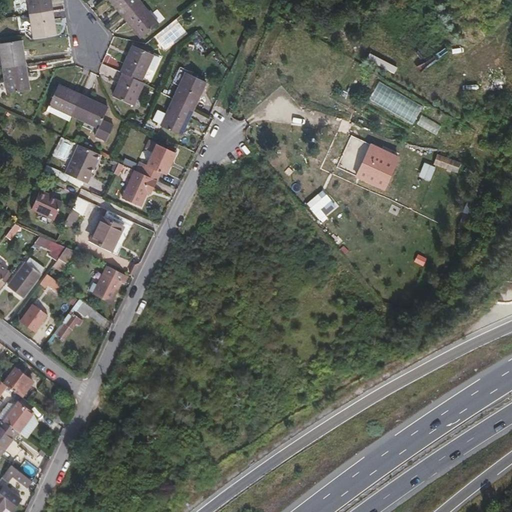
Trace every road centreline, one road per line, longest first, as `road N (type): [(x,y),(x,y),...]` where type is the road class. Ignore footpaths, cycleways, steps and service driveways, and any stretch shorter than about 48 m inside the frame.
road 1 (trunk): [(511,325),(383,391),(205,511)]
road 2 (unclassified): [(219,112),(87,397)]
road 3 (trunk): [(511,374),(312,511)]
road 4 (trunk): [(365,511),(511,413)]
road 5 (unclassified): [(87,397),(34,511)]
